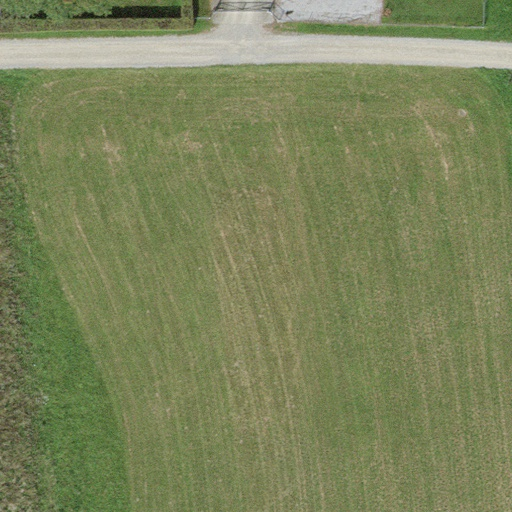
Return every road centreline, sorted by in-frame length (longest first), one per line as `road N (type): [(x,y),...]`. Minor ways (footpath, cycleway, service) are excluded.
road 1 (unclassified): [(340,55),(0,60)]
road 2 (track): [(511,69),(340,55)]
